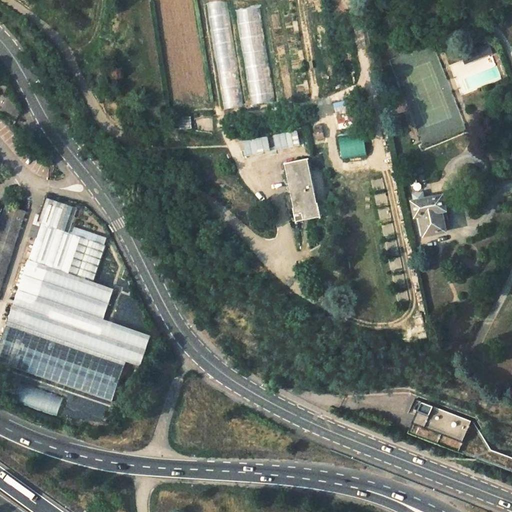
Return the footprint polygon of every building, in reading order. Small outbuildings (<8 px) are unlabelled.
[(242,106),(226,2),(208,4),(223,108),(242,106)] [(239,11),(250,104),(270,102),(260,8),(239,11)] [(341,157),(365,155),(364,137),(340,139),(341,157)] [(286,165),(295,209),(294,209),(297,223),(322,218),(320,204),(318,205),(309,160),(286,165)] [(443,214),(442,210),(447,209),(444,194),(425,198),(424,190),(413,193),(422,234),(447,229),(443,214)] [(78,208),(46,198),(41,215),(37,214),(29,236),(36,238),(0,345),(0,363),(113,401),(127,361),(141,366),(151,336),(104,320),(114,289),(94,282),(108,238),(72,226),(78,208)] [(0,299),(24,209),(2,204),(0,212),(0,299)] [(19,403),(57,415),(63,397),(25,385),(19,403)] [(421,402),(409,431),(511,470),(511,457),(491,450),(471,421),(421,402)]
